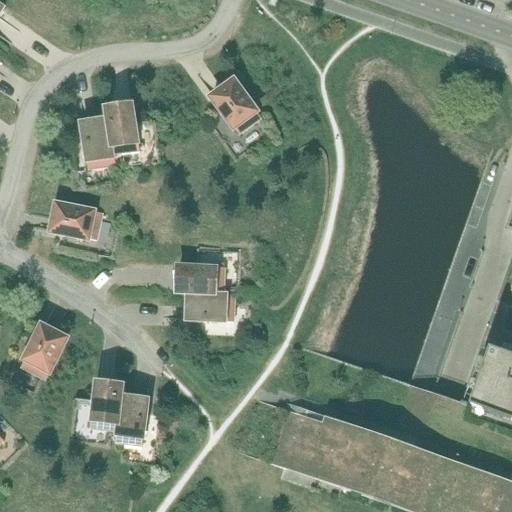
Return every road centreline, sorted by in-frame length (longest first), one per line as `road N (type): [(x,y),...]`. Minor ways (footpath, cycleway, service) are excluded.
road 1 (residential): [(237,0),(228,24),(204,44),(74,67),(54,85),(0,224)]
road 2 (residential): [(0,249),(154,360)]
